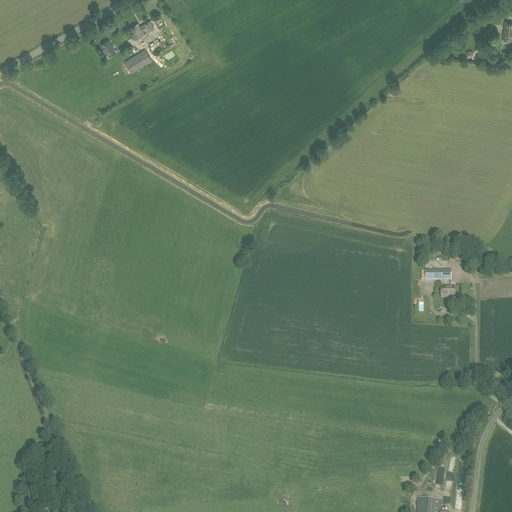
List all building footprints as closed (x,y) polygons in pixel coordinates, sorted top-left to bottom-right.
[(139,24),(129,29),(135,41),(145,35),(142,30),(146,28),(148,32),(154,29),(150,21),(144,24),(140,27),(139,24)] [(511,22),(504,21),(501,39),(511,40),(511,22)] [(159,39),(149,45),(154,52),(159,49),(161,52),(169,51),(179,45),(178,45),(178,42),(171,43),(166,46),(165,46),(160,39),(159,39)] [(109,40),(101,44),(107,55),(114,51),(109,40)] [(131,74),(142,67),(145,72),(151,69),(148,64),(152,61),(145,50),(124,62),(131,74)] [(426,270),(426,280),(451,280),(451,270),(426,270)] [(455,286),(441,286),(441,298),(455,297),(455,286)] [(418,498),(416,511),(446,511),(439,511),(440,499),(418,498)]
